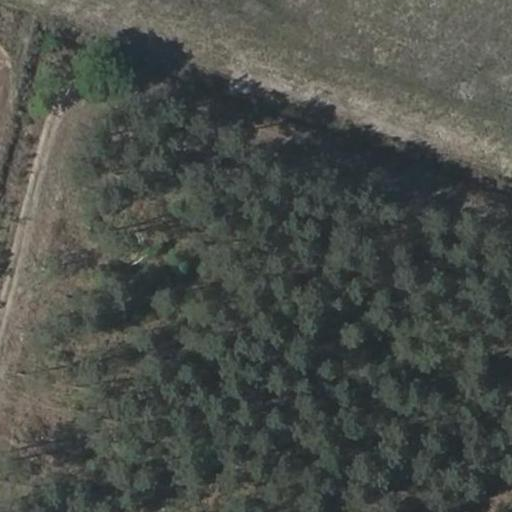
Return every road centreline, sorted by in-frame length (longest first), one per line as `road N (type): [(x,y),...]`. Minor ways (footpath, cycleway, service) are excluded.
road 1 (track): [(96,0),(511,144)]
road 2 (track): [(0,191),(50,0)]
